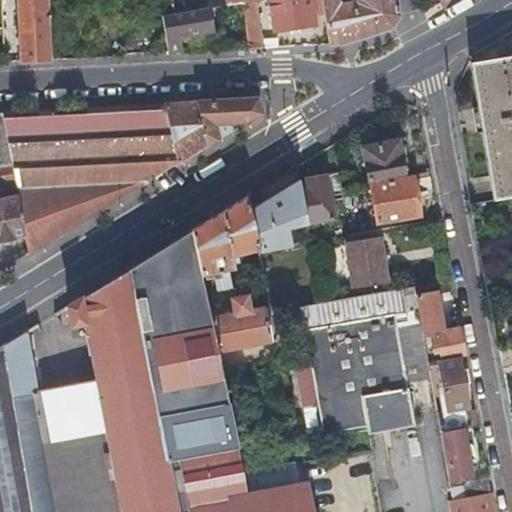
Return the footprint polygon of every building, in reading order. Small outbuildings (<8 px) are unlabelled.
[(44,0),(0,0),(0,19),(15,19),(18,59),(48,57),(44,0)] [(184,0),(168,0),(172,15),(187,12),(184,0)] [(259,46),(250,0),(243,1),(237,3),(244,47),(259,46)] [(250,0),(259,46),(269,45),(260,0),(250,0)] [(316,0),(264,0),(271,32),(312,23),(308,3),(316,1),(316,0)] [(316,0),(316,1),(325,42),(338,41),(388,26),(398,14),(394,0),(316,0)] [(187,12),(172,15),(159,18),(165,51),(180,50),(178,36),(199,31),(196,17),(204,16),(203,9),(187,12)] [(491,206),(511,202),(511,56),(469,64),(466,66),(491,206)] [(230,121),(246,119),(257,113),(253,95),(195,99),(203,146),(229,130),(229,126),(230,121)] [(0,238),(20,234),(23,254),(132,189),(203,146),(195,99),(167,101),(0,109),(0,238)] [(398,178),(396,160),(394,142),(356,146),(361,183),(398,178)] [(322,200),(329,199),(335,198),(332,172),(301,177),(302,189),(297,190),(303,225),(326,220),(322,200)] [(415,220),(413,199),(410,179),(365,186),(371,226),(415,220)] [(264,340),(261,326),(258,311),(244,313),(241,298),(227,301),(229,316),(204,321),(195,277),(224,271),(222,259),(228,258),(226,252),(252,247),(241,198),(62,305),(68,338),(81,335),(91,389),(97,424),(113,511),(305,511),(299,479),(292,481),(240,491),(235,469),(211,352),(264,340)] [(331,232),(333,241),(342,240),(341,230),(331,232)] [(341,260),(338,261),(336,262),(338,276),(343,275),(346,288),(379,284),(372,243),(339,248),(341,260)] [(431,354),(433,363),(455,358),(463,357),(457,330),(441,333),(434,300),(451,297),(448,283),(405,289),(414,339),(427,336),(428,343),(423,344),(425,355),(431,354)] [(294,328),(306,326),(302,304),(290,305),(294,328)] [(355,426),(356,429),(356,432),(403,424),(387,314),(306,326),(294,328),(290,305),(271,308),(291,435),(355,426)] [(0,511),(54,511),(41,435),(31,379),(44,376),(34,322),(0,342),(0,511)] [(455,358),(433,363),(429,363),(439,412),(465,406),(455,358)] [(77,392),(83,426),(97,424),(91,389),(77,392)] [(458,419),(431,424),(433,433),(460,428),(458,419)] [(54,511),(113,511),(97,424),(83,426),(79,427),(41,435),(54,511)] [(467,462),(470,462),(473,461),(469,444),(464,445),(461,431),(433,437),(442,483),(469,477),(467,462)] [(240,491),(292,481),(287,458),(235,469),(240,491)] [(444,492),(446,503),(489,494),(485,478),(465,481),(461,488),(444,492)] [(491,511),(489,494),(446,503),(447,511),(491,511)]
